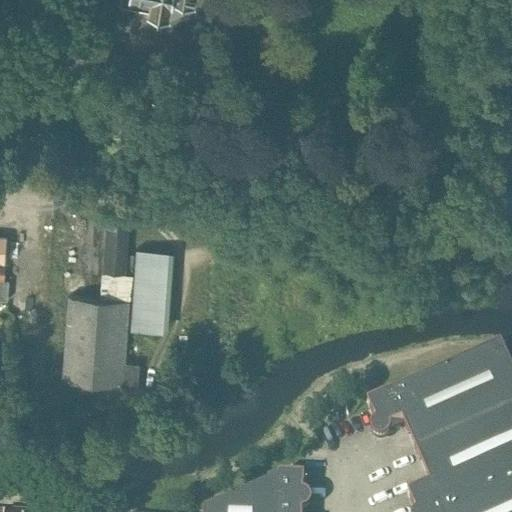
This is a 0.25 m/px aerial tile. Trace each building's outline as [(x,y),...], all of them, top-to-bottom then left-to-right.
[(151,0),(149,9),(155,17),(164,19),(171,13),(173,0),(151,0)] [(235,19),(238,0),(227,0),(224,17),(235,19)] [(133,61),(138,41),(127,37),(121,57),(133,61)] [(214,206),(215,187),(172,184),(170,203),(214,206)] [(130,215),(109,213),(105,271),(126,273),(130,215)] [(9,236),(0,235),(0,261),(7,262),(9,236)] [(159,326),(164,246),(136,245),(131,324),(159,326)] [(70,295),(64,379),(125,385),(130,300),(70,295)] [(368,406),(375,424),(374,425),(373,426),(372,427),(371,428),(371,430),(370,431),(370,432),(370,434),(371,435),(371,437),(372,438),(373,439),(374,441),(376,442),(377,442),(380,443),(381,443),(383,443),(384,442),(386,442),(388,440),(389,439),(390,438),(391,436),(391,435),(391,433),(391,432),(391,430),(403,424),(417,455),(511,413),(511,372),(501,348),(391,396),(368,406)] [(193,403),(193,400),(193,398),(192,395),(190,393),(188,391),(186,390),(183,389),(180,389),(178,390),(175,391),(173,393),(171,395),(171,398),(170,400),(170,403),(171,406),(173,408),(175,410),(177,411),(180,412),(183,412),(186,411),(188,410),(190,408),(192,406),(193,403)] [(446,511),(511,483),(511,413),(417,455),(430,486),(408,496),(414,511),(446,511)] [(303,495),(304,479),(278,478),(278,482),(209,511),(309,511),(311,511),(311,510),(312,508),(312,506),(312,503),(312,502),(311,500),(310,499),(309,498),(307,496),(305,496),(303,495)] [(511,511),(511,483),(446,511),(511,511)]
